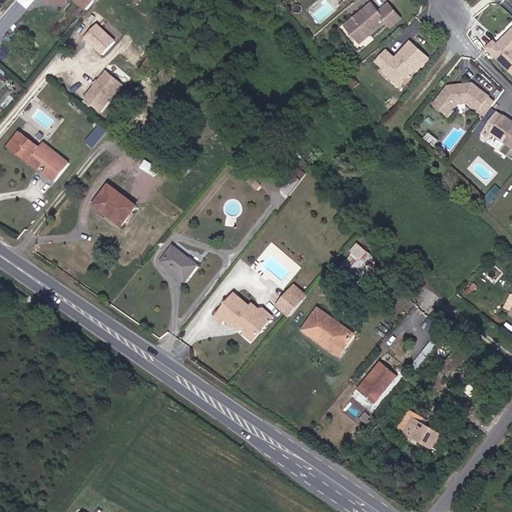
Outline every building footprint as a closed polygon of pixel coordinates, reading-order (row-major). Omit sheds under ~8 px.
[(365,2),(339,25),(353,41),(379,19),(384,25),(394,17),(382,3),(372,11),(365,2)] [(102,24),(92,38),(105,48),(116,36),(102,24)] [(488,39),(482,45),(511,73),(511,72),(511,48),(511,47),(511,27),(509,24),(498,36),(498,40),(494,44),(488,39)] [(382,49),(372,62),(396,78),(405,73),(410,64),(414,66),(424,52),(404,38),(391,55),(382,49)] [(123,54),(137,64),(142,57),(127,48),(123,54)] [(96,104),(119,77),(103,64),(80,91),(96,104)] [(469,79),(463,79),(463,82),(444,82),(430,101),(445,113),(454,100),(463,98),(475,107),(486,92),(469,79)] [(511,121),(499,112),(487,129),(511,146),(511,121)] [(8,136),(32,156),(47,137),(42,132),(38,137),(20,122),(8,136)] [(95,147),(108,129),(100,123),(87,142),(95,147)] [(250,130),(239,143),(250,153),(260,140),(250,130)] [(47,137),(32,156),(35,158),(42,150),(47,154),(40,163),(51,172),(66,153),(47,137)] [(287,189),(301,172),(294,167),(281,182),(287,189)] [(104,180),(90,199),(117,220),(131,200),(104,180)] [(168,241),(157,257),(167,265),(180,250),(168,241)] [(365,281),(381,257),(357,242),(342,266),(365,281)] [(180,250),(167,265),(184,277),(195,260),(180,250)] [(286,309),(299,293),(287,283),(274,299),(286,309)] [(225,318),(243,297),(229,285),(207,310),(215,317),(219,312),(225,318)] [(253,306),(243,297),(225,318),(229,320),(232,315),(249,330),(261,316),(252,308),(253,306)] [(322,335),(337,318),(323,305),(309,322),(322,335)] [(357,335),(337,318),(322,335),(333,344),(338,336),(348,345),(357,335)] [(338,336),(333,344),(342,352),(348,345),(338,336)] [(443,369),(454,375),(461,362),(450,356),(443,369)] [(391,369),(376,357),(356,382),(369,395),(391,369)] [(372,398),(395,372),(391,369),(369,395),(372,398)] [(405,422),(429,439),(438,425),(421,414),(424,409),(410,400),(399,417),(406,421),(405,422)]
